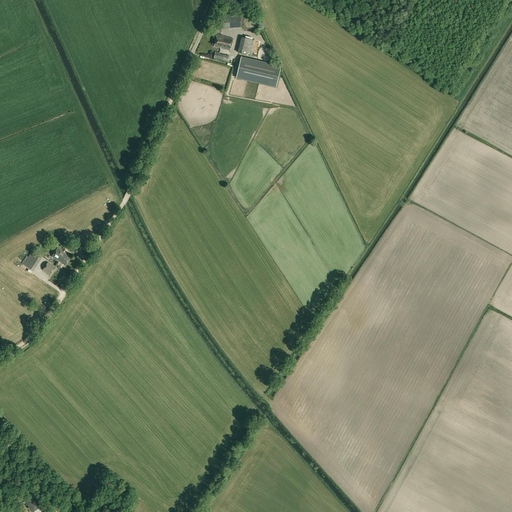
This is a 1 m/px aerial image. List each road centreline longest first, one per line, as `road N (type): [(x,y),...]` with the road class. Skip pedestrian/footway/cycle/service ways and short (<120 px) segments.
road 1 (track): [(123,204),(49,313),(0,358)]
road 2 (track): [(192,54),(132,189)]
